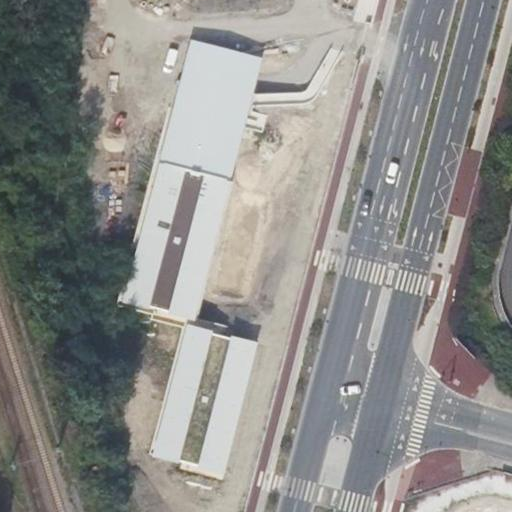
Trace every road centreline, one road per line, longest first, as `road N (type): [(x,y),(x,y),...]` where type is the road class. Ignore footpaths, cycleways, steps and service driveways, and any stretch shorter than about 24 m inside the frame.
road 1 (primary): [(377,410),(484,0)]
road 2 (primary): [(435,0),(326,398)]
road 3 (unclassified): [(377,410),(511,442)]
